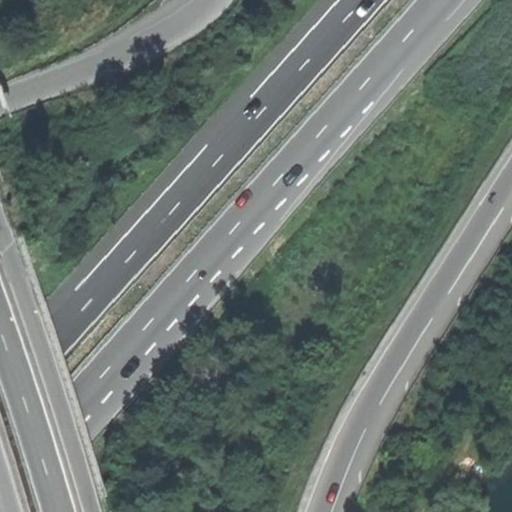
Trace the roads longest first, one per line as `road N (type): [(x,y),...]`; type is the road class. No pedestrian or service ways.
road 1 (trunk): [(0,485),(439,0)]
road 2 (trunk): [(362,0),(0,400)]
road 3 (trunk): [(315,511),(360,409),(511,170)]
road 4 (trunk): [(85,511),(0,238)]
road 5 (trunk): [(206,0),(137,50),(0,103)]
road 6 (trunk): [(0,351),(50,511)]
